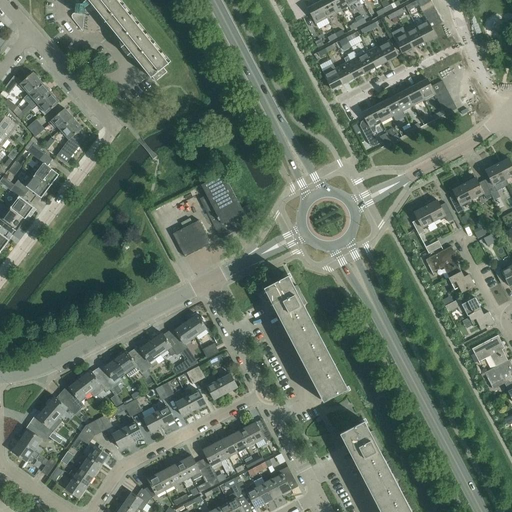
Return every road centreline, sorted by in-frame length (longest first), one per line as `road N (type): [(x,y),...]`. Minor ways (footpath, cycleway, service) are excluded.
road 1 (residential): [(0,282),(115,128),(27,34)]
road 2 (secondary): [(487,511),(346,242)]
road 3 (secondary): [(334,248),(471,511)]
road 4 (tertiary): [(208,281),(64,360),(0,378)]
road 5 (secondary): [(207,0),(308,201)]
road 6 (secondary): [(321,194),(215,0)]
road 7 (residential): [(264,395),(137,457),(92,511)]
road 8 (tertiary): [(352,208),(502,116)]
road 9 (residential): [(343,105),(467,42)]
road 10 (unclassified): [(264,395),(208,281)]
